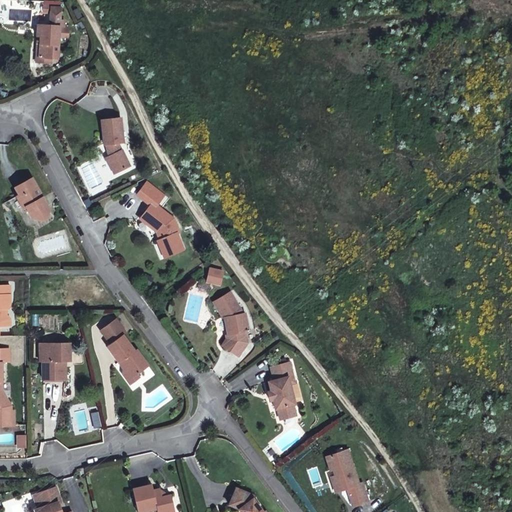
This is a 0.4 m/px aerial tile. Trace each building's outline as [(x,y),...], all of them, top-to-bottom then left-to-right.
[(74,11),(78,18),(83,16),(79,8),(74,10),(74,11)] [(39,56),(49,57),(51,57),(58,58),(59,36),(68,37),(69,26),(64,25),(65,20),(61,19),(62,10),(44,9),(44,10),(46,10),(45,24),(37,23),(36,35),(40,36),(39,56)] [(34,60),(51,61),(51,57),(49,57),(39,56),(40,36),(36,35),(34,60)] [(103,154),(106,160),(112,161),(115,169),(128,162),(120,146),(118,147),(117,138),(122,138),(119,113),(100,115),(102,140),(105,140),(106,152),(103,154)] [(115,169),(112,161),(106,160),(111,171),(115,169)] [(31,213),(36,215),(48,208),(30,175),(15,184),(19,191),(16,192),(22,204),(25,202),(31,213)] [(148,221),(147,222),(157,230),(160,239),(158,240),(164,257),(183,250),(177,233),(179,232),(173,217),(155,203),(163,193),(141,176),(126,184),(149,202),(140,214),(148,221)] [(139,216),(147,222),(148,221),(140,214),(139,216)] [(0,322),(10,323),(10,316),(7,313),(1,313),(1,306),(6,306),(10,304),(9,281),(0,281),(0,322)] [(230,290),(213,301),(222,314),(222,318),(226,317),(228,317),(231,332),(229,333),(227,333),(228,338),(223,345),(239,355),(248,341),(246,329),(249,328),(246,312),(242,312),(241,307),(230,290)] [(108,340),(120,331),(123,329),(113,315),(97,326),(108,340)] [(108,340),(105,342),(116,359),(119,357),(122,362),(121,366),(125,370),(132,372),(136,369),(146,361),(135,346),(132,347),(120,331),(108,340)] [(37,359),(41,358),(41,345),(48,344),(48,339),(38,339),(37,359)] [(48,344),(41,345),(41,358),(42,377),(63,376),(64,359),(64,354),(65,353),(69,353),(68,339),(48,339),(48,344)] [(0,417),(4,418),(4,427),(13,426),(13,411),(10,411),(10,406),(7,401),(8,401),(0,388),(1,359),(0,358),(0,417)] [(297,404),(292,383),(290,377),(296,376),(292,361),(272,366),(275,381),(270,381),(272,392),(269,393),(271,399),(274,399),(277,409),(279,409),(281,419),(297,416),(295,404),(297,404)] [(128,380),(138,373),(136,369),(132,372),(125,370),(121,366),(121,370),(128,380)] [(17,440),(25,441),(25,430),(17,430),(17,440)] [(331,464),(333,471),(338,486),(344,484),(350,501),(365,497),(360,479),(355,480),(345,446),(324,452),(327,465),(331,464)] [(338,486),(333,471),(327,473),(332,487),(338,486)] [(155,511),(173,511),(168,491),(164,492),(158,488),(157,485),(150,487),(149,481),(129,485),(135,509),(154,506),(155,511)] [(53,484),(35,490),(40,505),(37,506),(35,511),(70,511),(69,509),(60,511),(59,511),(55,500),(58,498),(53,484)] [(237,507),(240,511),(243,511),(244,511),(264,511),(263,509),(259,511),(250,499),(252,494),(235,486),(227,503),(237,507)] [(32,492),(37,506),(40,505),(35,490),(32,492)]
